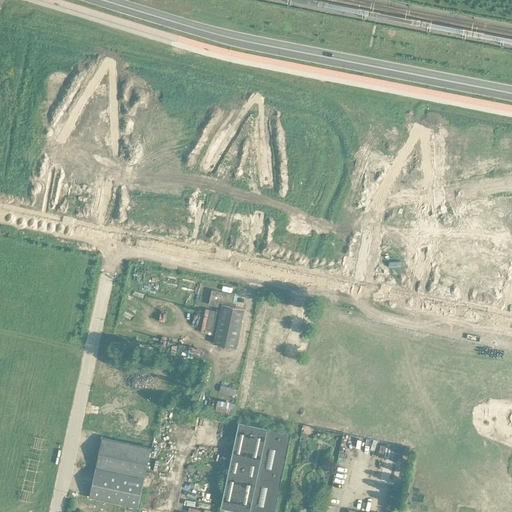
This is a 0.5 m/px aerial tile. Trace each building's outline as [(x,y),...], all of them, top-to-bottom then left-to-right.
[(79,43),(72,55),(90,66),(97,54),(79,43)] [(72,55),(66,66),(84,77),(90,66),(72,55)] [(144,61),(123,62),(124,75),(145,74),(144,61)] [(66,66),(59,78),(77,88),(84,77),(66,66)] [(145,74),(124,75),(124,88),(145,87),(145,74)] [(59,78),(52,89),(70,100),(77,88),(59,78)] [(145,87),(124,88),(125,101),(146,100),(145,87)] [(220,87),(213,99),(231,109),(238,98),(220,87)] [(52,89),(45,100),(64,111),(70,100),(52,89)] [(213,99),(207,110),(225,120),(231,109),(213,99)] [(45,100),(39,112),(57,122),(64,111),(45,100)] [(146,100),(125,101),(126,113),(146,112),(146,100)] [(293,100),(273,101),(273,115),(294,114),(293,100)] [(207,110),(200,120),(218,131),(225,120),(207,110)] [(39,112),(32,124),(50,134),(57,122),(39,112)] [(146,112),(126,113),(126,126),(147,125),(146,112)] [(391,112),(384,123),(402,134),(409,122),(391,112)] [(294,114),(273,115),(274,128),(295,127),(294,114)] [(200,120),(194,131),(212,142),(218,131),(200,120)] [(384,123),(378,134),(396,144),(402,134),(384,123)] [(147,125),(126,126),(127,138),(148,137),(147,125)] [(295,127),(274,128),(275,141),(295,140),(295,127)] [(194,131),(188,142),(206,153),(212,142),(194,131)] [(378,134),(371,145),(389,155),(396,144),(378,134)] [(458,135),(437,136),(437,150),(458,149),(458,135)] [(148,137),(127,138),(127,151),(148,150),(148,137)] [(295,140),(275,141),(275,154),(296,153),(295,140)] [(188,142),(181,153),(199,164),(206,153),(188,142)] [(371,145),(365,155),(383,166),(389,155),(371,145)] [(458,149),(437,150),(438,163),(459,162),(458,149)] [(296,153),(275,154),(276,168),(297,166),(296,153)] [(365,155),(358,166),(376,177),(383,166),(365,155)] [(461,171),(468,173),(470,161),(464,160),(461,171)] [(459,162),(438,163),(439,176),(460,175),(459,162)] [(28,163),(26,174),(45,178),(48,167),(28,163)] [(297,166),(276,168),(277,181),(298,180),(297,166)] [(358,166),(352,177),(370,188),(376,177),(358,166)] [(26,174),(24,185),(43,189),(45,178),(26,174)] [(460,175),(439,176),(439,189),(460,188),(460,175)] [(352,177),(345,188),(363,199),(370,188),(352,177)] [(116,184),(113,195),(131,198),(133,188),(116,184)] [(24,185),(22,195),(41,199),(43,189),(24,185)] [(460,188),(439,189),(440,203),(461,202),(460,188)] [(22,195),(19,206),(38,210),(41,199),(22,195)] [(113,195),(111,205),(129,208),(131,198),(113,195)] [(178,197),(176,208),(194,212),(196,201),(178,197)] [(511,201),(507,198),(500,209),(511,215),(511,201)] [(461,202),(440,203),(441,216),(462,215),(461,202)] [(111,205),(109,215),(127,218),(129,208),(111,205)] [(176,208),(173,218),(191,222),(194,212),(176,208)] [(511,215),(500,209),(494,220),(511,231),(511,230),(511,215)] [(265,213),(262,225),(281,229),(284,218),(265,213)] [(109,215),(107,225),(125,229),(127,218),(109,215)] [(173,218),(171,228),(189,232),(191,222),(173,218)] [(262,225),(260,235),(279,239),(281,229),(262,225)] [(171,228),(169,238),(187,242),(189,232),(171,228)] [(341,230),(339,241),(358,245),(361,234),(341,230)] [(260,235),(258,246),(277,250),(279,239),(260,235)] [(339,241),(337,251),(356,256),(358,245),(339,241)] [(258,246),(255,257),(275,261),(277,250),(258,246)] [(337,251),(335,262),(354,266),(356,256),(337,251)] [(428,251),(426,261),(444,265),(446,255),(428,251)] [(426,261),(424,271),(442,275),(444,265),(426,261)] [(335,262),(332,273),(351,277),(354,266),(335,262)] [(491,264),(488,275),(506,278),(509,268),(491,264)] [(424,271),(422,281),(440,285),(442,275),(424,271)] [(488,275),(486,285),(504,288),(506,278),(488,275)] [(422,281),(420,292),(438,296),(440,285),(422,281)] [(486,285),(484,295),(502,298),(504,288),(486,285)] [(234,295),(211,290),(208,305),(221,308),(213,343),(235,348),(244,309),(232,306),(234,295)] [(484,295),(482,305),(500,309),(502,298),(484,295)] [(271,385),(284,313),(280,313),(283,300),(260,296),(241,404),(257,407),(261,384),(271,385)] [(313,375),(305,425),(364,435),(406,442),(422,344),(427,345),(429,338),(407,334),(406,339),(324,325),(317,365),(361,372),(359,383),(313,375)] [(495,447),(510,360),(461,351),(435,497),(491,506),(502,448),(495,447)] [(429,377),(432,353),(425,352),(422,376),(429,377)] [(136,366),(127,364),(124,376),(145,380),(148,367),(139,366),(140,360),(138,360),(136,366)] [(209,397),(208,404),(222,407),(224,400),(209,397)] [(276,405),(275,420),(287,421),(288,407),(276,405)] [(273,511),(288,442),(290,433),(239,421),(221,506),(239,510),(238,511),(273,511)] [(0,471),(33,477),(41,435),(0,427),(0,471)] [(339,434),(338,442),(346,443),(347,436),(339,434)] [(95,467),(144,478),(150,448),(101,437),(102,438),(95,467)] [(419,472),(423,459),(417,458),(414,471),(419,472)] [(122,494),(140,498),(144,478),(95,467),(89,497),(113,502),(115,494),(121,496),(122,494)] [(389,488),(384,509),(395,511),(399,490),(389,488)] [(496,498),(494,511),(499,511),(500,507),(508,508),(509,500),(496,498)] [(466,511),(467,506),(444,502),(442,511),(466,511)]
